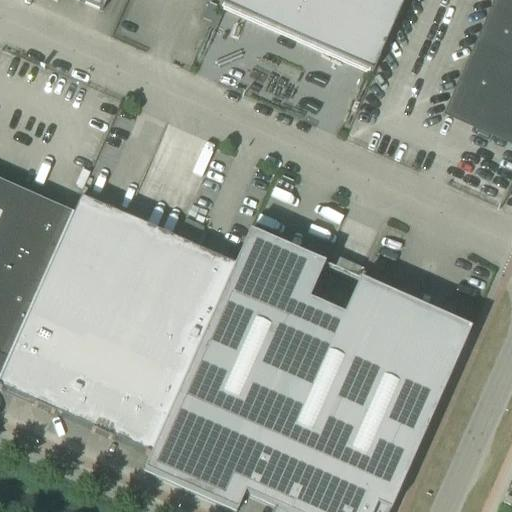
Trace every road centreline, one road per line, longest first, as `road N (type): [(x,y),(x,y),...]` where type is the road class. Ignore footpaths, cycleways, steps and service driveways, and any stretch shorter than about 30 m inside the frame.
road 1 (unclassified): [(511,248),(0,17)]
road 2 (unclassified): [(154,511),(0,444)]
road 3 (unclassified): [(511,367),(446,511)]
